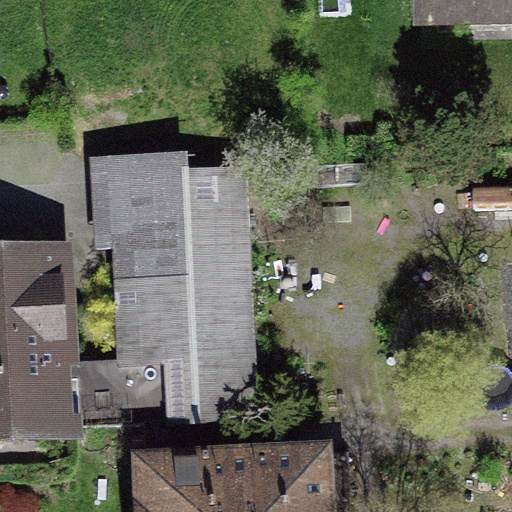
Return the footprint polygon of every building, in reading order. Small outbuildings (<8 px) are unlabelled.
[(511,0),(410,0),(411,34),(511,32),(511,0)] [(190,278),(125,281),(125,282),(135,282),(139,363),(63,366),(66,430),(142,426),(144,468),(255,463),(241,175),(185,177),(190,278)] [(190,278),(185,177),(108,181),(111,250),(123,249),(125,281),(190,278)] [(63,366),(58,259),(0,261),(0,436),(66,433),(66,430),(63,366)] [(144,468),(146,507),(142,507),(142,511),(322,511),(323,507),(348,506),(345,459),(255,463),(144,468)]
